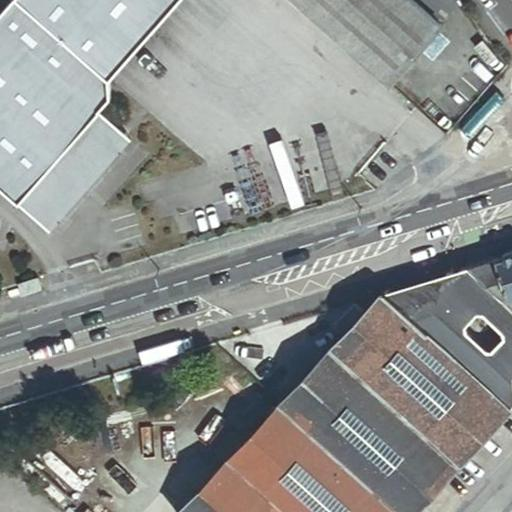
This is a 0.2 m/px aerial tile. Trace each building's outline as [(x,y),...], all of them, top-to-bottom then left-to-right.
[(14,0),(0,16),(0,188),(20,205),(101,113),(111,100),(110,82),(16,0),(14,0)] [(16,0),(110,82),(181,0),(16,0)] [(449,27),(417,0),(299,0),(397,86),(449,27)] [(132,140),(101,113),(20,205),(51,233),(132,140)] [(511,247),(493,253),(504,295),(511,292),(511,247)] [(504,295),(493,253),(465,262),(502,296),(504,295)] [(465,262),(381,287),(509,404),(511,400),(511,305),(502,296),(465,262)] [(19,285),(23,297),(43,291),(39,278),(19,285)] [(409,511),(509,404),(381,287),(373,290),(274,397),(398,511),(409,511)] [(398,511),(274,397),(171,508),(175,511),(398,511)]
